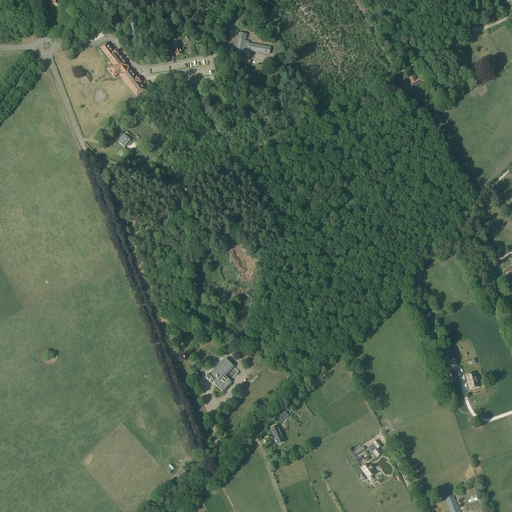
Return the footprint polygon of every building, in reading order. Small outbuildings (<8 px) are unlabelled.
[(104,30),(109,26),(105,21),(100,25),(104,30)] [(238,39),(238,40),(239,41),(236,54),(242,55),(242,52),(246,53),(245,56),(251,57),(252,51),(259,53),(259,51),(269,53),(270,48),(248,44),(248,45),(244,44),(244,42),(245,40),(246,41),(247,35),(238,33),(237,39),(238,39)] [(121,76),(134,93),(135,92),(138,96),(145,91),(139,84),(140,83),(137,78),(136,79),(127,67),(128,67),(115,51),(113,53),(106,44),(101,49),(114,65),(108,70),(114,77),(122,71),(123,74),(121,76)] [(176,57),(183,54),(178,44),(172,47),(176,57)] [(416,86),(423,82),(421,78),(416,80),(414,77),(408,80),(413,88),(417,86),(416,86)] [(121,140),(118,143),(124,148),(130,141),(130,140),(139,145),(142,147),(144,143),(139,140),(138,141),(133,137),(132,137),(126,132),(123,135),(120,139),(121,140)] [(428,314),(426,316),(425,314),(422,315),(428,328),(431,326),(427,318),(430,319),(431,316),(430,314),(428,314)] [(449,349),(444,352),(448,361),(454,359),(449,349)] [(215,384),(214,384),(222,392),(231,383),(225,376),(234,367),(225,359),(211,373),(215,377),(213,379),(211,377),(208,380),(211,384),(213,382),(215,384)] [(195,371),(191,376),(195,380),(199,375),(195,371)] [(456,374),(451,375),(453,380),(455,380),(460,378),(458,371),(456,372),(456,373),(456,374)] [(470,390),(478,387),(475,374),(466,376),(470,390)] [(319,382),(315,378),(309,383),(312,387),(319,382)] [(285,412),(277,419),(280,423),(288,416),(285,412)] [(277,427),(271,429),(277,445),(283,443),(279,434),(280,434),(277,427)] [(374,444),(368,448),(368,449),(372,454),(373,453),(377,458),(382,455),(378,449),(374,444)] [(353,450),(349,453),(354,459),(358,456),(365,451),(363,447),(355,452),(353,450)] [(368,479),(369,481),(370,481),(373,480),(373,478),(372,477),(375,474),(368,464),(361,469),(363,472),(360,474),(364,481),(367,479),(368,479)] [(458,511),(453,497),(446,500),(450,511),(458,511)]
